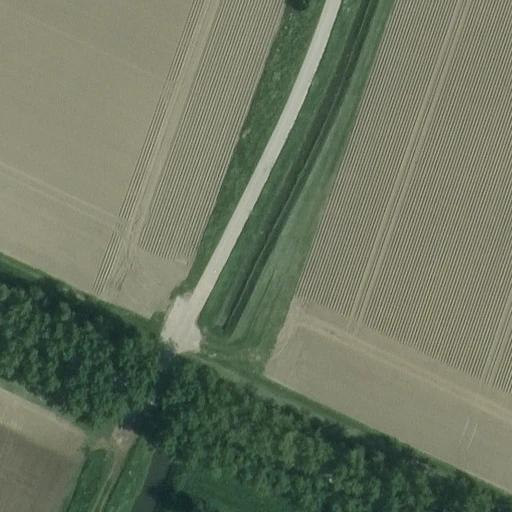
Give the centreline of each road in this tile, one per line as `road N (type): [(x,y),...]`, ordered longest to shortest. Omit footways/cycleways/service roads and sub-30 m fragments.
road 1 (track): [(0,256),(511,499)]
road 2 (track): [(96,511),(167,345),(285,123),(333,0)]
road 3 (unclassified): [(406,511),(0,320)]
road 4 (track): [(126,440),(0,381)]
road 5 (track): [(175,511),(188,475),(266,511)]
